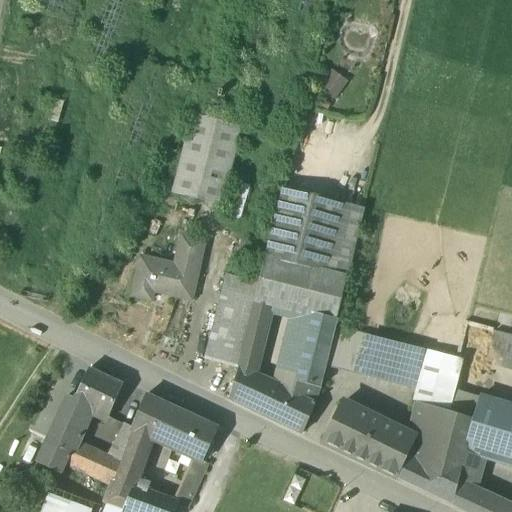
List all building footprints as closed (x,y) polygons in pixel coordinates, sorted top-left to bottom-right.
[(334,72),(320,91),(336,103),(350,84),(334,72)] [(187,119),(166,197),(217,211),(237,133),(187,119)] [(364,210),(283,189),(265,259),(347,280),(364,210)] [(182,237),(175,266),(141,258),(132,297),(151,302),(154,292),(192,301),(205,242),(182,237)] [(347,280),(265,259),(259,286),(255,301),(256,302),(277,307),(291,310),(293,311),(337,321),(347,280)] [(226,276),(205,359),(238,369),(256,302),(255,301),(259,286),(226,276)] [(238,369),(245,374),(259,348),(271,310),(272,306),(256,302),(238,369)] [(337,321),(293,311),(283,356),(277,387),(314,405),(320,389),(337,321)] [(425,353),(339,331),(329,370),(416,392),(425,353)] [(511,339),(495,335),(488,367),(511,372),(511,339)] [(463,361),(429,353),(419,396),(417,395),(408,435),(397,480),(453,506),(457,489),(467,451),(491,458),(506,407),(455,391),(463,361)] [(277,387),(260,380),(245,374),(238,369),(230,399),(303,434),(316,406),(314,405),(277,387)] [(123,386),(89,370),(75,401),(90,409),(90,410),(111,419),(112,418),(110,417),(123,386)] [(167,407),(145,397),(135,420),(158,429),(167,407)] [(68,398),(42,455),(65,465),(80,430),(90,409),(75,401),(68,398)] [(408,435),(343,403),(325,444),(397,480),(408,435)] [(218,431),(167,407),(158,429),(153,438),(152,440),(194,460),(203,464),(204,463),(218,431)] [(511,408),(506,407),(491,458),(511,464),(511,408)] [(158,429),(135,420),(132,428),(135,430),(153,438),(158,429)] [(109,457),(93,450),(83,473),(111,486),(115,482),(118,483),(135,430),(132,428),(125,425),(126,424),(124,423),(123,425),(125,426),(109,457)] [(80,430),(65,465),(83,473),(93,450),(80,444),(85,433),(80,430)] [(135,430),(118,483),(135,488),(152,440),(153,438),(135,430)] [(203,464),(194,460),(190,470),(203,476),(208,465),(204,463),(203,464)] [(296,505),(309,473),(298,468),(286,501),(296,505)] [(190,470),(179,493),(192,500),(203,476),(190,470)] [(118,483),(115,482),(111,486),(111,487),(101,511),(176,511),(178,506),(179,505),(175,503),(135,488),(118,483)] [(511,511),(474,495),(457,489),(453,506),(466,511),(511,511)] [(90,511),(92,508),(46,492),(39,511),(90,511)] [(192,500),(179,493),(175,503),(179,505),(178,506),(188,511),(192,500)]
